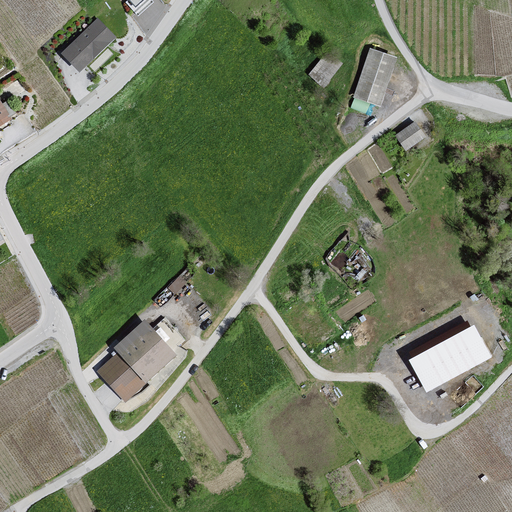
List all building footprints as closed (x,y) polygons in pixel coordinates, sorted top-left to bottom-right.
[(128,0),(136,9),(146,0),(128,0)] [(98,20),(63,54),(80,71),(115,37),(98,20)] [(323,50),(310,74),(327,84),(341,60),(323,50)] [(397,59),(371,51),(355,97),(381,106),(397,59)] [(0,100),(0,125),(10,119),(7,115),(9,114),(0,100)] [(395,133),(407,148),(426,134),(414,118),(395,133)] [(177,278),(169,284),(173,290),(181,284),(177,278)] [(174,353),(145,323),(118,348),(121,351),(100,371),(126,398),(174,353)] [(475,326),(410,361),(427,392),(492,357),(475,326)]
